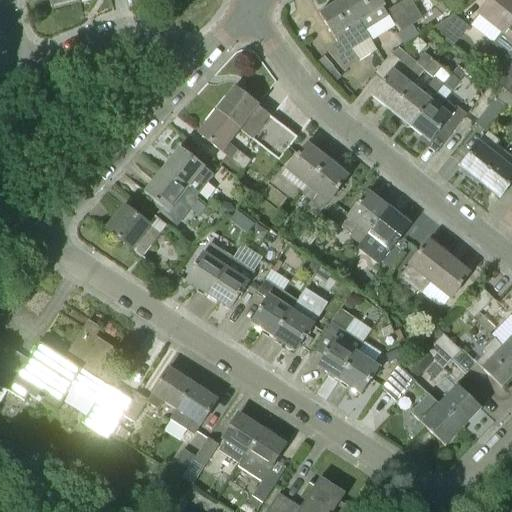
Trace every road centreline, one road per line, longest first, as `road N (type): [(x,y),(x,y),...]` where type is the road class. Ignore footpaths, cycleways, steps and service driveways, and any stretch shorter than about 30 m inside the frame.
road 1 (residential): [(453,482),(424,478),(40,240)]
road 2 (residential): [(250,14),(326,110),(511,254)]
road 3 (residential): [(40,240),(202,62)]
road 4 (residential): [(25,73),(103,36),(148,35),(202,62)]
